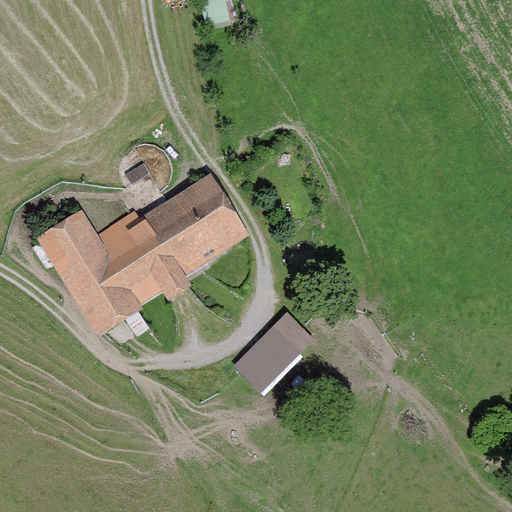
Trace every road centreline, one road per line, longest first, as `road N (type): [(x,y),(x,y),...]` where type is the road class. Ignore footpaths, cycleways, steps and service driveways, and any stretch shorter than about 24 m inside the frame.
road 1 (track): [(0,266),(124,364),(196,361),(247,334),(263,280)]
road 2 (track): [(147,0),(177,111),(254,219),(263,280)]
